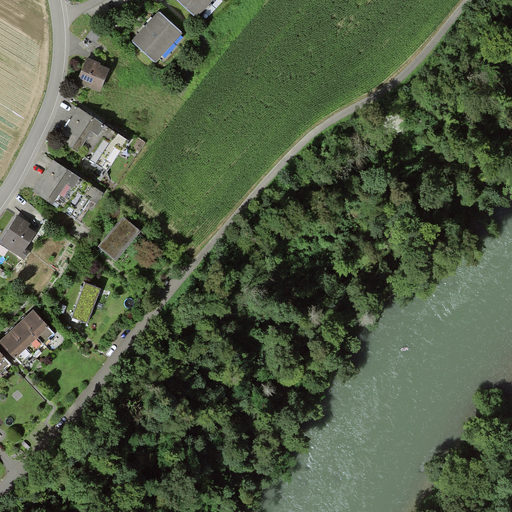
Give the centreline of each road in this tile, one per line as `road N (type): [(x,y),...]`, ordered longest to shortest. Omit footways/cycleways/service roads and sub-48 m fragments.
road 1 (residential): [(0,494),(265,181),(314,132),(405,73),(467,0)]
road 2 (secondary): [(58,16),(50,102),(0,198)]
